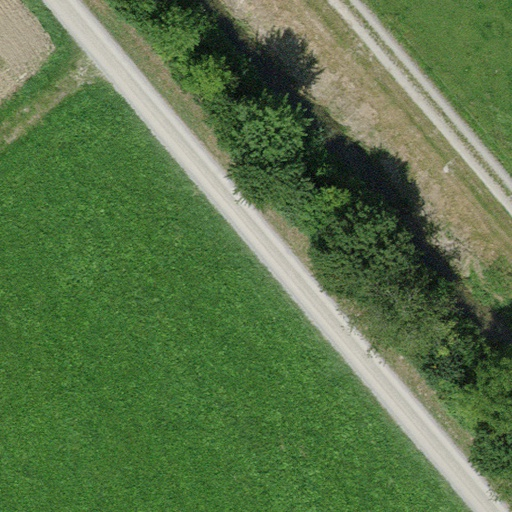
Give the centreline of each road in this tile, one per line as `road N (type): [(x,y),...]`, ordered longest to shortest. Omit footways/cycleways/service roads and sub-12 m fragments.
road 1 (track): [(493,511),(62,0)]
road 2 (track): [(353,0),(511,186)]
road 3 (track): [(113,58),(0,151)]
